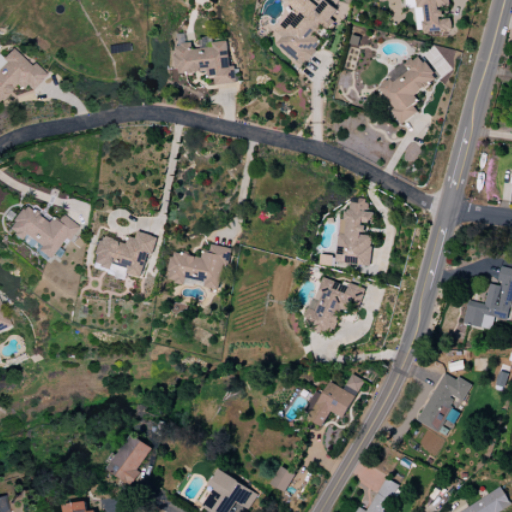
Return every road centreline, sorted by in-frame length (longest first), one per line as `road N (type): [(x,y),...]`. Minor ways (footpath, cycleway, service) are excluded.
road 1 (residential): [(321,511),(412,346),(502,0)]
road 2 (residential): [(0,148),(133,115),(167,116),(348,160),(447,214)]
